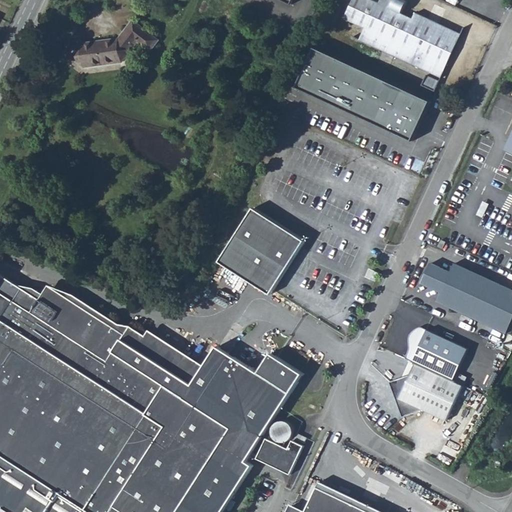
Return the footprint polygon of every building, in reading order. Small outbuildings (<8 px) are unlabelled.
[(373,0),(354,0),(346,19),(367,28),(361,40),(443,78),(463,34),(417,13),(414,19),(403,14),(392,9),(396,0),(382,0),(381,3),(373,0)] [(409,1),(406,0),(396,0),(392,9),(403,14),(409,1)] [(133,21),(125,31),(133,38),(135,36),(146,45),(144,47),(150,51),(159,40),(133,21)] [(125,31),(118,39),(132,49),(138,42),(144,47),(146,45),(135,36),(133,38),(125,31)] [(132,49),(118,39),(81,44),(71,57),(85,67),(87,65),(119,60),(122,62),(132,49)] [(317,48),(299,86),(413,138),(430,100),(317,48)] [(441,81),(428,75),(423,85),(437,91),(441,81)] [(307,238),(255,205),(220,259),(272,292),(307,238)] [(269,352),(301,372),(325,324),(272,292),(220,259),(174,328),(156,319),(149,329),(204,365),(216,346),(257,371),(269,352)] [(452,270),(432,261),(423,281),(443,290),(439,299),(508,330),(511,322),(511,285),(456,261),(452,270)] [(0,511),(3,508),(9,511),(221,511),(253,464),(246,459),(279,407),(296,381),(301,372),(269,352),(257,371),(216,346),(200,371),(192,384),(137,348),(145,335),(129,325),(125,332),(62,291),(52,305),(16,283),(0,272),(0,511)] [(25,281),(16,283),(52,305),(62,291),(54,286),(48,296),(25,281)] [(455,377),(470,346),(424,324),(423,327),(418,326),(418,323),(416,324),(413,325),(411,326),(410,328),(409,329),(408,336),(408,339),(410,340),(411,343),(411,347),(410,349),(409,352),(407,355),(417,360),(455,377)] [(137,348),(192,384),(200,371),(204,365),(149,329),(145,335),(137,348)] [(450,417),(465,382),(452,376),(417,360),(412,371),(391,379),(404,414),(425,406),(450,417)] [(266,437),(257,457),(290,473),(304,444),(292,439),(288,447),(283,445),(285,440),(290,438),(292,436),(293,434),(294,430),(294,428),(293,425),(292,423),(291,422),(289,421),(287,420),(285,419),(279,419),(277,420),(275,422),(273,424),(272,427),(271,429),(272,431),(273,435),(274,437),(276,439),(279,440),(278,443),(266,437)] [(297,432),(294,437),(304,442),(306,437),(297,432)] [(371,511),(317,486),(304,511),(371,511)]
